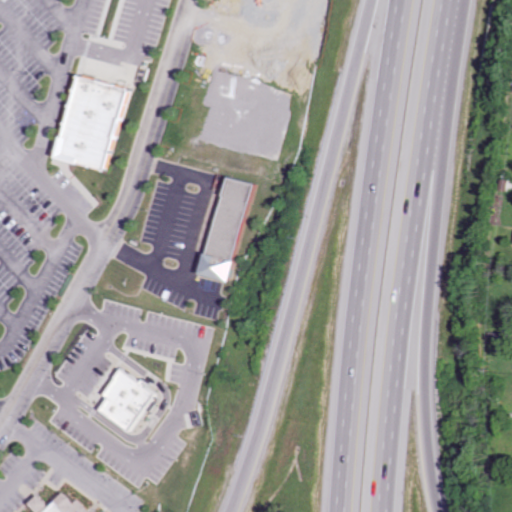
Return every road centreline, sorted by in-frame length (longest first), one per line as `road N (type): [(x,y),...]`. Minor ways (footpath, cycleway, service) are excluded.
road 1 (motorway): [(371,0),(286,347),(233,511)]
road 2 (motorway): [(387,511),(420,176),(447,0)]
road 3 (motorway): [(402,0),(367,246),(342,511)]
road 4 (residential): [(0,419),(131,207),(189,0)]
road 5 (motorway): [(440,511),(427,369),(439,50)]
